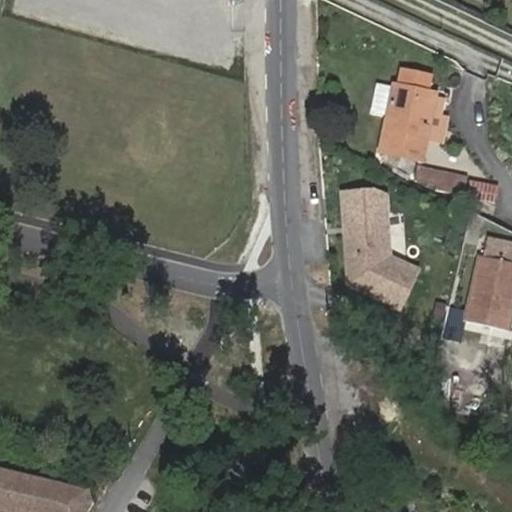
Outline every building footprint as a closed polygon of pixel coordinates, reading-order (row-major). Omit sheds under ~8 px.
[(389,117),(395,87),(377,85),(372,114),(389,117)] [(395,87),(389,117),(382,151),(422,159),(435,97),(395,87)] [(465,180),(416,168),(414,178),(437,183),(435,190),(461,195),(465,180)] [(496,187),(472,181),(469,197),(493,203),(496,187)] [(371,191),(342,194),(350,284),(399,307),(416,270),(384,256),(383,236),(387,236),(384,198),(371,191)] [(511,311),(511,266),(479,259),(467,322),(508,331),(511,311)] [(0,511),(90,511),(97,501),(88,487),(0,465),(0,511)]
